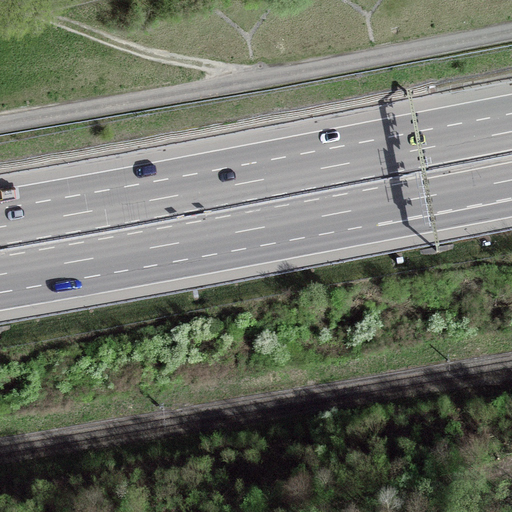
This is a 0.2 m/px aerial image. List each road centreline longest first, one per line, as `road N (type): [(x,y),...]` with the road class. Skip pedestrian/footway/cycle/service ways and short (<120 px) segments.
road 1 (motorway): [(0,274),(511,180)]
road 2 (motorway): [(511,131),(0,225)]
road 3 (unclassified): [(244,80),(0,123)]
road 4 (track): [(244,80),(9,11)]
